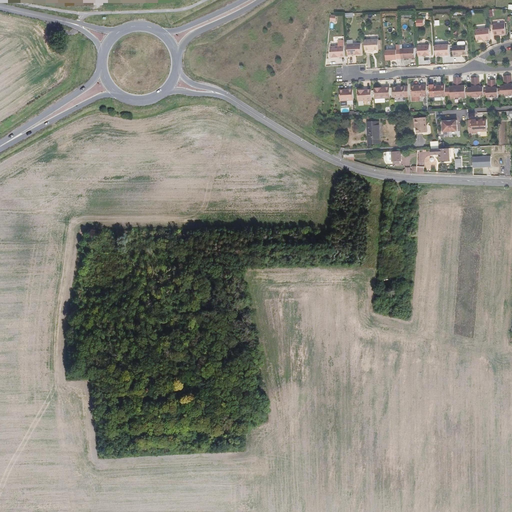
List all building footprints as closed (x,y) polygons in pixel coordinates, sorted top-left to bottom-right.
[(505,23),(493,25),(494,35),(506,34),(505,23)] [(490,39),(489,29),(476,30),(477,40),(490,39)] [(378,40),(365,41),(365,53),(371,53),(370,52),(373,52),(379,51),(378,40)] [(361,44),(347,45),(348,55),(362,54),(361,44)] [(429,45),(418,46),(418,56),(430,56),(429,45)] [(449,45),(435,45),(436,56),(449,55),(449,45)] [(466,45),(453,46),(453,57),(457,57),(457,55),(461,55),(467,55),(466,45)] [(345,57),(344,46),(331,47),(331,57),(345,57)] [(396,50),(386,51),(387,60),(397,60),(397,59),(401,59),(400,50),(400,49),(400,46),(396,47),(396,50)] [(415,48),(400,49),(400,50),(401,59),(415,58),(415,48)] [(479,76),(476,76),(477,97),(481,97),(480,95),(484,95),(484,89),(484,86),(480,86),(479,76)] [(457,77),(453,78),(454,86),(454,88),(451,88),(447,88),(447,96),(451,95),(451,99),(455,99),(455,98),(459,97),(457,77)] [(461,77),(457,77),(459,97),(462,97),(463,98),(466,98),(466,97),(466,95),(466,90),(466,87),(462,87),(462,85),(461,77)] [(445,88),(445,84),(441,84),(441,85),(434,86),(435,97),(446,96),(445,88)] [(427,96),(427,85),(411,86),(412,97),(427,96)] [(405,97),(405,86),(393,87),(394,98),(405,97)] [(391,98),(390,87),(375,88),(375,99),(391,98)] [(353,89),(340,90),(341,101),(354,100),(353,89)] [(372,100),(372,89),(358,90),(358,101),(372,100)] [(417,133),(427,132),(426,118),(415,118),(416,125),(417,125),(417,133)] [(449,121),(443,121),(443,132),(458,131),(457,120),(451,120),(451,121),(449,121)] [(487,120),(476,121),(476,120),(472,120),(472,123),(469,123),(469,133),(472,133),(477,133),(477,132),(487,131),(487,120)] [(367,122),(368,144),(380,143),(379,122),(367,122)] [(432,149),(439,149),(438,141),(431,142),(431,149),(432,149)] [(450,160),(449,148),(439,149),(432,149),(432,155),(439,154),(440,161),(450,160)] [(401,161),(401,151),(392,152),(387,152),(388,160),(389,161),(392,161),(392,162),(401,161)] [(492,168),(491,156),(473,157),(473,168),(492,168)]
